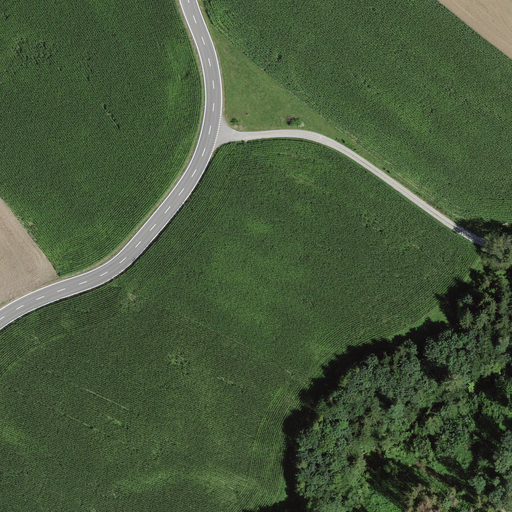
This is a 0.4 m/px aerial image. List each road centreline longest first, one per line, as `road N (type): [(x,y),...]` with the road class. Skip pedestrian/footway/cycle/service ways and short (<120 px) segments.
road 1 (tertiary): [(0,319),(128,254),(195,167),(212,88),(188,0)]
road 2 (track): [(207,133),(327,140),(479,242),(511,245)]
